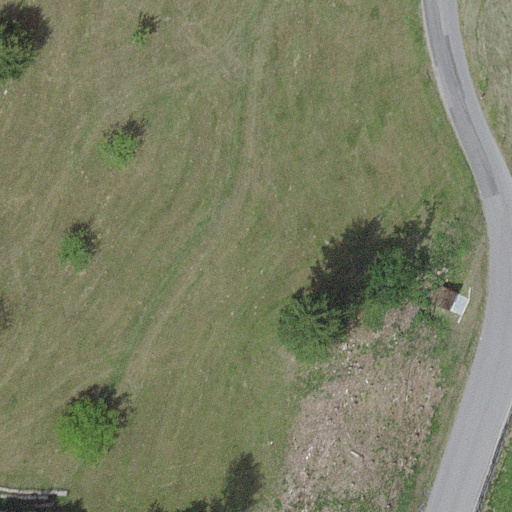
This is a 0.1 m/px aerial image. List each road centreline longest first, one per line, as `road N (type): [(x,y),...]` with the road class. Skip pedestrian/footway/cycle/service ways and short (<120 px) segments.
road 1 (tertiary): [(511,250),(449,62),(439,0)]
road 2 (tertiary): [(448,511),(511,306)]
